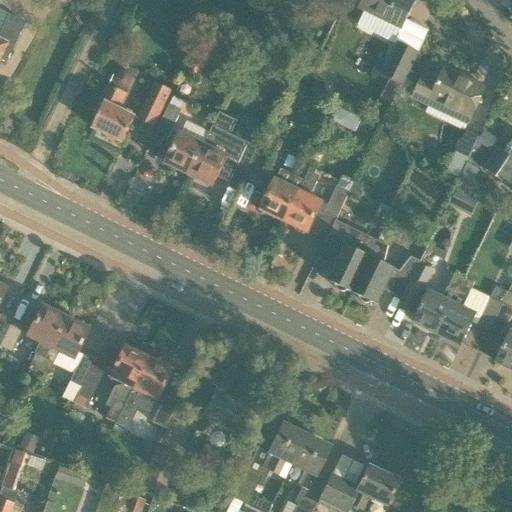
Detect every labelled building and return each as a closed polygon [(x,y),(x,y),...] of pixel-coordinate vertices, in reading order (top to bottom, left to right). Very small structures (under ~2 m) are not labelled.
[(402,30),(407,19),(416,1),(414,0),(362,0),(358,9),(402,30)] [(24,23),(0,11),(0,60),(4,63),(13,45),(16,39),(24,23)] [(402,86),(418,53),(399,43),(383,77),(402,86)] [(468,123),(485,88),(445,69),(437,86),(421,79),(412,98),(468,123)] [(153,127),(164,104),(171,91),(156,83),(138,120),(153,127)] [(122,144),(135,117),(119,110),(126,95),(108,86),(95,114),(99,116),(93,129),(122,144)] [(181,111),(169,105),(156,131),(169,137),(181,111)] [(337,107),(330,120),(353,131),(359,119),(337,107)] [(203,146),(189,176),(212,187),(217,177),(229,183),(236,170),(239,164),(250,169),(260,149),(248,143),(247,146),(228,137),(229,134),(235,123),(218,115),(209,134),(203,146)] [(189,176),(203,146),(209,134),(186,124),(174,147),(165,165),(189,176)] [(480,128),(474,150),(490,154),(496,133),(480,128)] [(479,170),(463,159),(478,139),(468,132),(443,168),(468,186),(479,170)] [(499,174),(511,182),(511,141),(504,153),(498,149),(484,170),(496,178),(499,174)] [(284,222),(311,168),(319,151),(308,145),(302,157),(301,156),(293,175),(281,169),(276,181),(269,193),(261,211),(284,222)] [(260,149),(250,169),(247,175),(260,181),(272,155),(271,154),(272,151),(262,146),(260,149)] [(319,210),(337,219),(349,192),(348,192),(354,181),(342,176),(337,187),(336,186),(327,206),(309,197),(319,176),(315,175),(317,170),(311,168),(284,222),(293,227),(295,231),(302,234),(305,233),(307,234),(316,216),(319,210)] [(355,182),(350,192),(357,196),(362,186),(355,182)] [(459,190),(452,206),(470,215),(477,199),(459,190)] [(378,241),(369,237),(357,251),(341,244),(345,226),(336,221),(317,259),(336,268),(329,282),(334,284),(334,286),(335,288),(336,289),(337,290),(338,291),(340,292),(342,292),(343,292),(345,292),(346,292),(348,291),(352,293),(378,241)] [(352,293),(358,296),(358,298),(359,299),(360,301),(361,302),(362,303),(364,304),(366,304),(367,304),(369,304),(371,303),(372,303),(376,305),(383,291),(402,300),(420,265),(421,262),(411,257),(399,271),(384,264),(388,246),(378,241),(352,293)] [(437,334),(464,278),(455,274),(449,287),(447,287),(441,299),(422,290),(432,271),(420,265),(402,300),(399,306),(413,313),(414,311),(418,314),(414,323),(437,334)] [(474,283),(464,278),(437,334),(460,346),(469,328),(475,315),(462,309),(474,283)] [(0,341),(10,320),(0,315),(0,297),(4,289),(0,286),(0,341)] [(509,292),(496,286),(477,325),(490,331),(509,292)] [(511,293),(509,292),(490,331),(502,337),(511,316),(511,293)] [(27,370),(36,374),(63,318),(40,307),(32,325),(25,337),(38,344),(32,354),(34,355),(27,370)] [(36,374),(45,378),(57,353),(71,360),(78,347),(87,329),(63,318),(36,374)] [(0,341),(0,348),(10,353),(23,326),(10,320),(0,341)] [(511,370),(511,332),(511,333),(505,345),(496,363),(511,370)] [(146,359),(123,347),(114,365),(108,378),(131,389),(146,359)] [(64,391),(76,396),(93,361),(81,355),(64,391)] [(120,415),(127,419),(134,405),(148,412),(160,388),(169,370),(146,359),(131,389),(126,400),(127,401),(120,415)] [(93,361),(76,396),(72,404),(85,410),(105,367),(93,361)] [(231,432),(235,425),(244,407),(214,392),(205,410),(201,417),(202,418),(196,430),(207,436),(213,423),(231,432)] [(127,401),(126,400),(117,395),(109,410),(110,410),(106,420),(115,424),(120,415),(127,401)] [(164,395),(150,423),(163,429),(175,405),(174,405),(176,401),(164,395)] [(291,465),(305,436),(281,425),(272,443),(267,454),(260,468),(271,473),(278,459),(291,465)] [(291,465),(303,471),(296,486),(307,491),(314,477),(319,466),(328,448),(305,436),(291,465)] [(155,446),(138,484),(163,494),(179,457),(155,446)] [(0,511),(8,511),(15,493),(12,492),(25,454),(13,450),(8,465),(7,464),(0,483),(0,487),(1,488),(0,491),(0,511)] [(361,510),(367,498),(385,506),(397,481),(367,466),(356,488),(331,475),(318,500),(342,511),(346,511),(350,505),(361,510)] [(262,510),(247,503),(260,477),(246,470),(232,499),(225,511),(268,511),(269,509),(264,507),(262,510)] [(310,511),(314,504),(300,497),(292,511),(310,511)]
